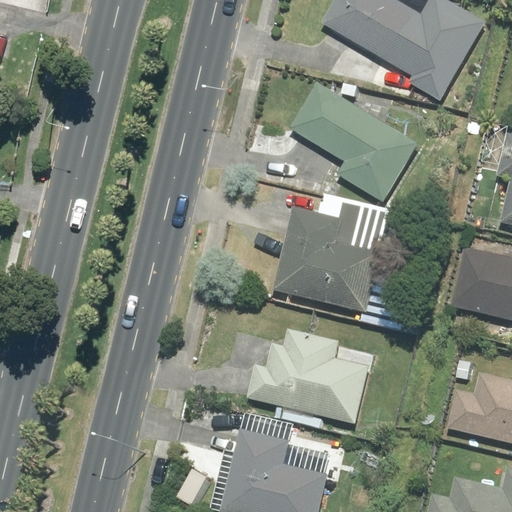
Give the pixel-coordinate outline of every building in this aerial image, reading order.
[(401,0),(344,0),(330,25),(431,84),(460,34),(401,0)] [(427,146),(327,85),(298,131),(353,164),(345,176),(391,204),(427,146)] [(301,208),(282,293),(375,315),(389,254),(347,245),(353,220),(301,208)] [(511,257),(468,248),(455,309),(511,321),(511,257)] [(263,367),(255,401),(364,427),(378,369),(346,361),(350,343),(297,331),(293,348),(281,345),(275,369),(263,367)] [(463,391),(454,430),(511,444),(511,380),(489,375),(484,396),(463,391)] [(249,430),(228,511),(328,511),(337,476),(293,466),(299,442),(249,430)] [(438,494),(433,511),(511,511),(511,488),(463,478),(458,499),(438,494)] [(378,511),(382,497),(359,493),(355,511),(378,511)]
